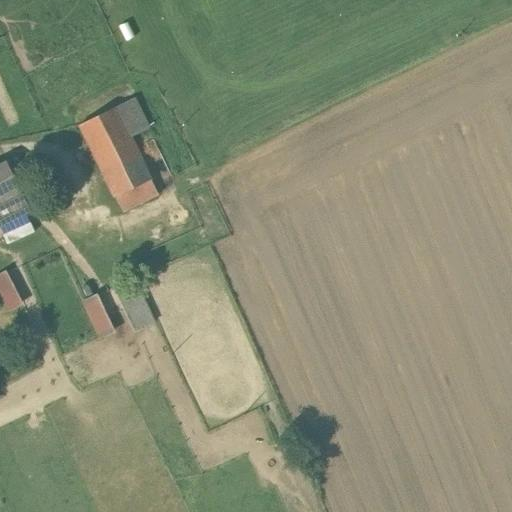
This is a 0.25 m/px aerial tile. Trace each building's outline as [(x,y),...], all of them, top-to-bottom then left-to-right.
[(121,113),(84,129),(107,178),(144,161),(121,113)] [(8,161),(0,164),(0,229),(32,214),(8,161)] [(144,161),(107,178),(122,212),(157,195),(144,161)] [(0,273),(0,295),(8,316),(29,308),(14,269),(0,273)] [(124,292),(141,331),(160,322),(143,283),(124,292)] [(105,292),(85,300),(101,339),(122,331),(105,292)]
